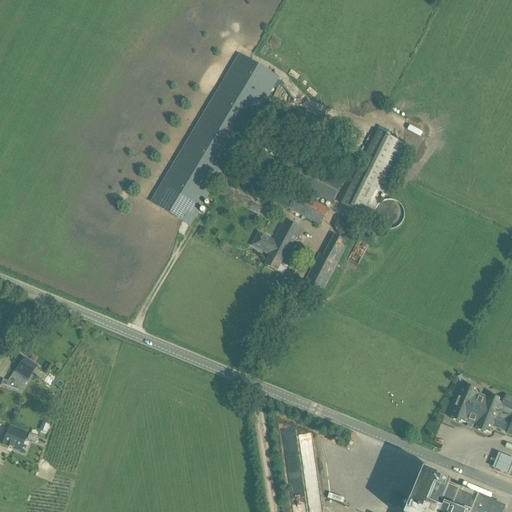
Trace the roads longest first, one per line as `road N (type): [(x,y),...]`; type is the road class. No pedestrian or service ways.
road 1 (tertiary): [(511,491),(0,279)]
road 2 (track): [(254,385),(271,511)]
